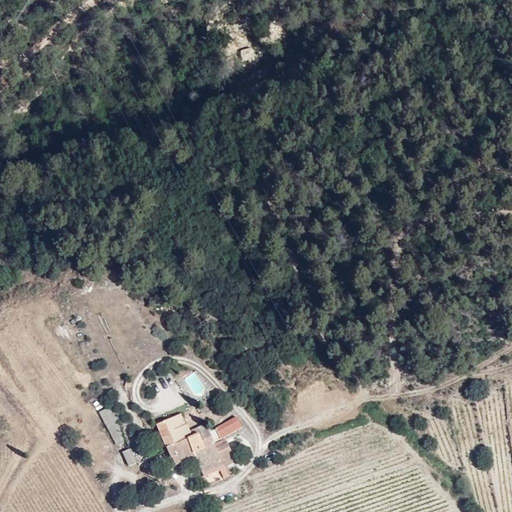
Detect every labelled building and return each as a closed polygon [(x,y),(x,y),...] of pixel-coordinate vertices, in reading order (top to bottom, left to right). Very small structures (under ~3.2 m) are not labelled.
[(238,51),(243,62),(255,58),(250,46),(238,51)] [(123,429),(111,395),(98,401),(112,434),(123,429)] [(186,421),(179,408),(168,411),(171,422),(156,427),(160,441),(184,432),(189,429),(186,421)] [(171,422),(168,411),(153,416),(156,427),(171,422)] [(239,427),(234,416),(214,425),(219,435),(239,427)] [(199,418),(190,420),(195,428),(200,440),(210,436),(204,424),(202,425),(199,418)] [(190,420),(186,421),(189,429),(195,428),(190,420)] [(195,428),(189,429),(184,432),(189,444),(200,440),(195,428)] [(166,459),(191,450),(195,462),(217,454),(213,443),(211,439),(210,436),(200,440),(189,444),(184,432),(160,441),(166,459)] [(129,446),(126,439),(120,442),(124,451),(131,450),(129,446)] [(217,454),(195,462),(198,470),(198,471),(213,466),(216,474),(224,471),(221,462),(232,458),(224,439),(213,443),(217,454)]
